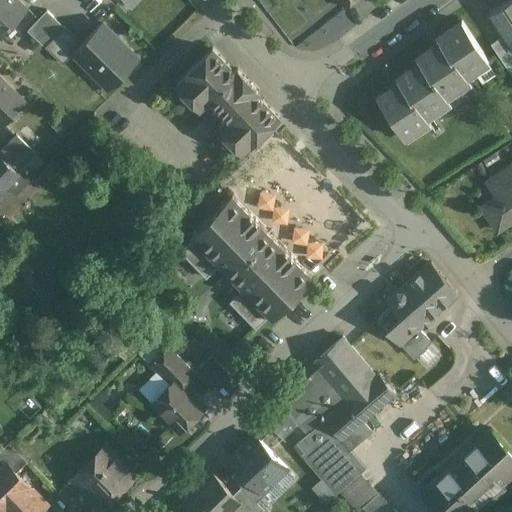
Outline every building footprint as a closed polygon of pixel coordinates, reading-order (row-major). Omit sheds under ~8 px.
[(18,0),(0,0),(0,35),(27,8),(18,0)] [(511,0),(490,14),(504,35),(511,48),(511,0)] [(46,11),(27,31),(36,39),(55,19),(46,11)] [(55,19),(36,39),(45,47),(64,27),(55,19)] [(461,21),(437,37),(440,42),(418,57),(421,62),(444,97),(468,81),(465,76),(488,61),(461,21)] [(82,43),(73,52),(75,53),(107,85),(135,56),(102,24),(82,43)] [(64,27),(45,47),(63,64),(75,53),(73,52),(82,43),(64,27)] [(511,48),(504,35),(491,44),(510,74),(511,73),(511,48)] [(259,92),(237,69),(235,71),(213,48),(185,74),(186,75),(177,84),(199,108),(205,102),(224,123),(219,128),(241,151),(251,142),(252,143),(279,117),(257,94),(259,92)] [(421,62),(397,78),(400,83),(377,98),(404,138),(428,122),(425,117),(447,102),(444,97),(421,62)] [(25,101),(0,77),(0,121),(3,124),(25,101)] [(36,153),(16,134),(6,144),(27,164),(36,153)] [(27,164),(6,144),(0,150),(0,155),(18,173),(27,164)] [(18,173),(0,155),(0,180),(6,186),(18,173)] [(511,165),(488,181),(502,203),(486,213),(498,231),(511,221),(511,165)] [(313,279),(232,195),(190,235),(193,238),(180,251),(206,278),(220,265),(243,289),(230,302),(256,329),(269,316),(272,319),(313,279)] [(431,262),(389,298),(416,329),(458,293),(431,262)] [(376,375),(344,338),(276,397),(308,434),(326,419),(325,418),(337,407),(340,411),(349,403),(364,420),(396,392),(379,372),(376,375)] [(471,366),(452,344),(437,357),(456,379),(471,366)] [(194,372),(170,347),(152,364),(171,384),(176,379),(182,385),(195,373),(194,372)] [(211,356),(194,372),(195,373),(211,389),(228,373),(211,356)] [(182,385),(176,379),(171,384),(153,402),(180,431),(204,407),(182,385)] [(364,420),(349,403),(340,411),(349,421),(346,423),(349,426),(351,424),(354,428),(364,420)] [(340,411),(337,407),(325,418),(326,419),(337,431),(346,423),(349,421),(340,411)] [(337,431),(326,419),(308,434),(294,446),(336,494),(339,491),(358,511),(363,508),(363,507),(379,493),(360,473),(366,468),(342,439),(354,428),(351,424),(349,426),(346,423),(337,431)] [(511,449),(491,427),(423,490),(442,511),(464,511),(473,504),(477,508),(505,483),(501,479),(511,468),(511,449)] [(252,431),(230,452),(242,464),(264,486),(286,465),(252,431)] [(27,461),(8,442),(0,450),(0,467),(1,469),(7,463),(16,473),(27,461)] [(106,468),(94,456),(73,477),(92,497),(102,507),(134,476),(117,458),(106,468)] [(1,469),(0,469),(0,511),(4,511),(30,487),(16,473),(7,463),(1,469)] [(252,498),(264,486),(242,464),(230,476),(241,487),(252,498)] [(213,475),(182,505),(188,511),(228,511),(231,510),(240,502),(233,495),(213,475)] [(77,511),(92,497),(73,477),(57,492),(76,511),(77,511)] [(252,498),(241,487),(233,495),(240,502),(231,510),(232,511),(260,511),(263,509),(252,498)] [(396,511),(379,493),(363,507),(363,508),(366,511),(396,511)]
